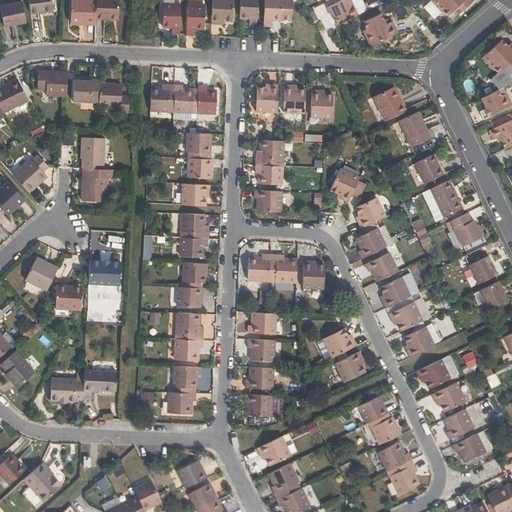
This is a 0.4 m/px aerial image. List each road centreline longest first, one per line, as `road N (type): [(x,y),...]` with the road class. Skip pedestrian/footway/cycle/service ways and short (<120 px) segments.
road 1 (residential): [(446,488),(334,251),(306,235),(231,232)]
road 2 (residential): [(239,60),(26,55),(0,67)]
road 3 (residential): [(0,407),(12,420),(52,433),(220,437)]
road 4 (residential): [(220,437),(231,232)]
road 5 (residential): [(440,72),(239,60)]
road 6 (tertiary): [(440,72),(511,235)]
road 7 (residential): [(231,232),(239,60)]
